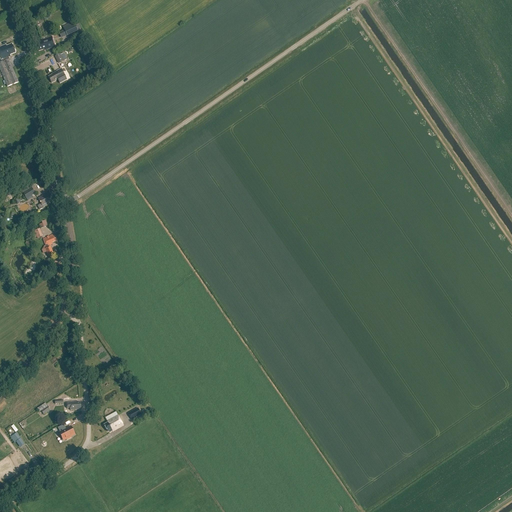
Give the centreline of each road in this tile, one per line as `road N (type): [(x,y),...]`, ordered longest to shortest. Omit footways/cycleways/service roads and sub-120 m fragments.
road 1 (unclassified): [(63,202),(361,0)]
road 2 (track): [(363,0),(511,216)]
road 3 (residential): [(0,509),(69,462),(88,438),(79,328),(61,312)]
road 4 (tertiary): [(63,202),(17,0)]
